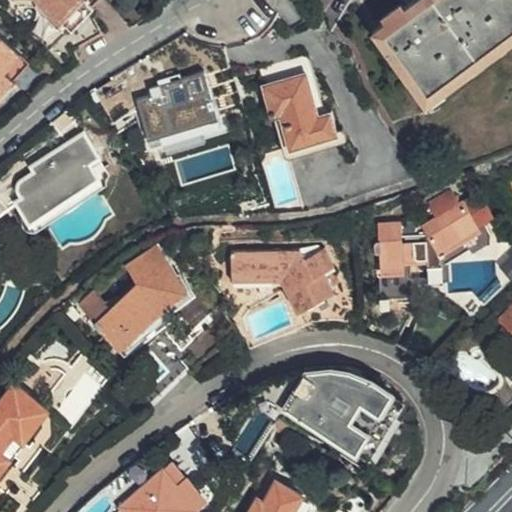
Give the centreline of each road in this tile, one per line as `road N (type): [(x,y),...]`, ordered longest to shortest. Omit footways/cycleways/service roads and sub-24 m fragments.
road 1 (residential): [(411,511),(441,459),(441,426),(420,385),(380,360),(339,350),(286,357),(227,382),(172,415),(56,511)]
road 2 (residential): [(0,140),(80,76),(201,0)]
